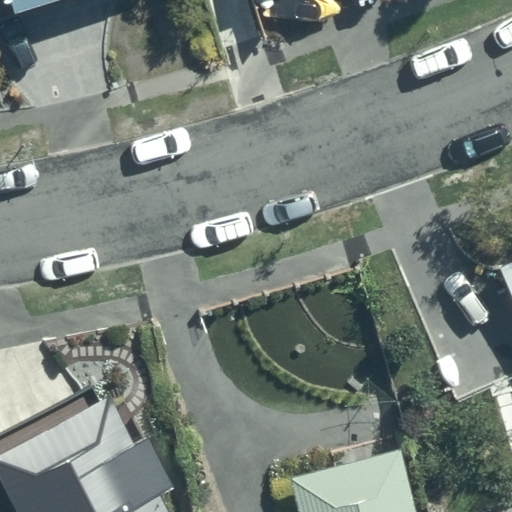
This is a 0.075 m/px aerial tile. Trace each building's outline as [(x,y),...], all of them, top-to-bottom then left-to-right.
[(17,0),(20,8),(46,0),(17,0)] [(511,238),(493,246),(511,292),(511,238)] [(116,386),(0,446),(0,470),(22,511),(179,511),(167,488),(182,480),(155,429),(142,435),(116,386)] [(419,511),(401,444),(294,472),(305,511),(419,511)] [(511,511),(511,496),(461,509),(461,511),(511,511)]
